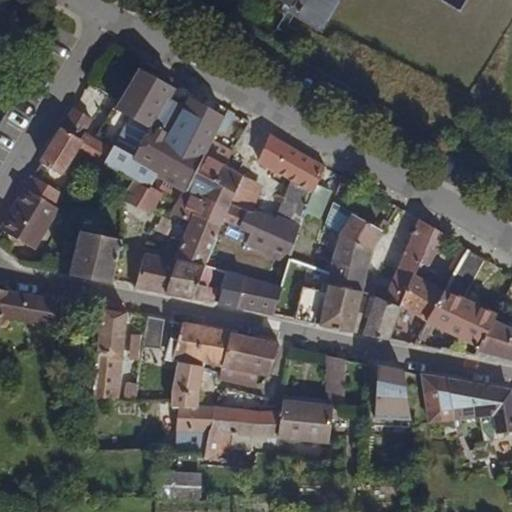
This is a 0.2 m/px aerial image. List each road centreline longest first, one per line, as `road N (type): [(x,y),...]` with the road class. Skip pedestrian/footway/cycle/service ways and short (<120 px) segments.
road 1 (residential): [(0,270),(511,374)]
road 2 (residential): [(511,227),(115,0)]
road 3 (residential): [(0,195),(115,0)]
